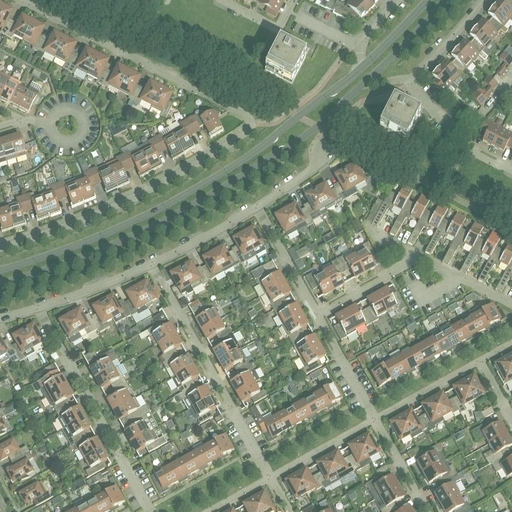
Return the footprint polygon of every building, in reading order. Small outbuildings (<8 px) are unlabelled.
[(257,0),(256,3),(267,9),(265,12),(266,12),(271,0),(257,0)] [(283,0),(271,0),(266,12),(275,17),(283,0)] [(325,9),(326,8),(329,0),(324,0),(324,1),(322,0),(319,6),(325,9)] [(329,0),(326,8),(332,12),(336,4),(338,0),(329,0)] [(357,0),(351,0),(347,6),(350,9),(359,18),(361,16),(363,17),(369,11),(357,0)] [(357,0),(369,11),(375,4),(374,3),(376,1),(375,0),(357,0)] [(500,0),(499,0),(494,7),(509,20),(511,16),(511,4),(507,1),(505,4),(500,0)] [(335,16),(354,25),(353,24),(359,18),(350,9),(349,10),(336,4),(332,12),(336,14),(335,16)] [(1,34),(5,36),(12,24),(6,21),(11,12),(6,9),(4,8),(4,7),(2,6),(1,5),(0,7),(0,27),(3,29),(1,34)] [(492,19),(489,22),(500,31),(503,28),(509,20),(494,7),(487,15),(492,19)] [(17,27),(12,24),(5,36),(11,39),(13,35),(23,40),(22,42),(33,22),(31,21),(30,21),(29,20),(27,20),(22,18),(17,27)] [(482,21),(476,29),(491,42),(498,34),(500,31),(489,22),(487,25),(482,21)] [(32,50),(37,53),(44,41),(38,38),(43,28),(38,26),(37,25),(36,24),(35,23),(33,22),(22,42),(33,48),(32,50)] [(474,40),(471,43),(481,52),(491,42),(476,29),(469,36),(474,40)] [(41,60),(43,56),(45,51),(55,57),(54,59),(55,59),(65,38),(64,38),(62,37),(61,37),(59,37),(54,34),(49,44),(44,41),(37,53),(38,53),(35,57),(41,60)] [(62,69),(68,72),(76,57),(70,54),(75,45),(70,42),(69,42),(68,40),(67,39),(65,38),(55,59),(65,65),(62,69)] [(291,84),(305,56),(279,42),(265,70),(291,84)] [(464,42),(457,49),(472,63),(479,55),(481,52),(471,43),(469,46),(464,42)] [(455,61),(452,64),(462,73),(466,76),(469,73),(466,70),(472,63),(457,49),(451,57),(455,61)] [(81,60),(76,57),(68,72),(74,75),(76,70),(87,75),(97,55),(95,54),(94,54),(93,53),(91,53),(86,51),(81,60)] [(499,59),(505,64),(500,69),(504,72),(509,67),(508,67),(511,62),(511,60),(504,53),(499,59)] [(96,83),(101,86),(108,74),(102,71),(107,61),(102,59),(101,57),(100,57),(98,55),(97,55),(87,75),(87,76),(88,73),(98,78),(96,83)] [(408,67),(411,72),(420,66),(416,61),(408,67)] [(445,62),(438,69),(453,83),(459,76),(463,80),(466,76),(462,73),(452,64),(450,67),(445,62)] [(113,77),(108,74),(101,86),(107,89),(108,87),(119,92),(129,71),(128,71),(126,70),(125,70),(123,70),(118,67),(113,77)] [(31,69),(28,75),(34,78),(37,73),(31,69)] [(438,69),(432,76),(436,81),(433,84),(443,93),(453,83),(438,69)] [(500,77),(504,72),(500,69),(496,73),(500,77)] [(128,99),(133,102),(140,90),(134,87),(139,78),(134,75),(133,75),(132,73),(130,72),(129,71),(119,92),(129,97),(128,99)] [(47,78),(37,73),(34,78),(43,83),(45,82),(47,78)] [(0,98),(1,99),(3,95),(11,79),(2,74),(0,77),(0,98)] [(489,87),(485,92),(489,95),(493,91),(493,90),(498,85),(489,77),(484,82),(489,87)] [(3,95),(1,99),(10,103),(18,88),(20,83),(11,79),(3,95)] [(145,93),(140,90),(133,102),(139,105),(141,101),(151,106),(150,108),(151,108),(161,88),(159,87),(158,87),(157,86),(155,86),(150,84),(145,93)] [(19,108),(20,106),(27,92),(18,88),(10,103),(19,108)] [(20,106),(19,108),(28,113),(33,104),(34,105),(38,98),(36,97),(38,93),(29,88),(27,93),(27,92),(20,106)] [(171,94),(166,92),(165,91),(165,90),(164,90),(162,88),(161,88),(151,108),(161,114),(160,116),(166,119),(172,107),(166,104),(171,94)] [(485,92),(480,96),(484,100),(489,95),(485,92)] [(420,115),(413,111),(393,101),(379,129),(405,142),(420,115)] [(467,107),(463,112),(468,116),(472,111),(467,107)] [(194,116),(185,121),(192,133),(198,129),(204,125),(210,135),(209,135),(210,139),(223,131),(221,128),(220,129),(215,119),(216,118),(218,114),(212,111),(211,113),(201,119),(200,118),(194,116)] [(481,117),(476,114),(472,111),(468,116),(477,122),(481,117)] [(183,131),(173,137),(183,154),(194,148),(193,145),(191,145),(190,143),(186,136),(192,133),(185,121),(179,125),(183,131)] [(485,121),(479,134),(485,137),(482,142),(493,147),(502,130),(485,121)] [(107,126),(113,137),(119,134),(113,123),(107,126)] [(506,147),(511,150),(511,148),(511,134),(502,130),(493,147),(503,153),(506,147)] [(16,136),(15,135),(9,137),(14,155),(16,155),(17,158),(27,155),(24,144),(22,145),(19,135),(16,136)] [(160,136),(154,139),(160,151),(166,148),(171,157),(170,158),(172,161),(183,154),(173,137),(164,142),(160,136)] [(2,140),(0,141),(0,143),(6,162),(7,162),(6,158),(14,155),(9,137),(2,139),(2,140)] [(144,145),(138,148),(151,172),(162,166),(160,163),(159,164),(155,154),(160,151),(154,139),(144,145)] [(132,151),(122,156),(128,168),(134,165),(139,174),(138,175),(139,178),(151,172),(138,148),(132,151)] [(117,162),(107,166),(117,189),(129,183),(128,180),(126,181),(122,171),(128,168),(122,156),(116,159),(117,162)] [(355,165),(345,170),(355,188),(365,182),(355,165)] [(96,168),(89,171),(95,184),(101,181),(105,190),(104,191),(106,194),(117,189),(107,166),(97,171),(96,168)] [(333,186),(343,204),(342,202),(357,193),(355,188),(345,170),(335,176),(340,185),(334,188),(333,186)] [(86,181),(76,185),(83,204),(95,199),(94,195),(93,196),(89,186),(95,184),(89,171),(83,174),(86,181)] [(63,182),(56,185),(61,197),(67,195),(71,205),(70,205),(72,209),(83,204),(76,185),(74,181),(64,185),(63,182)] [(49,196),(42,198),(49,217),(61,213),(60,209),(58,210),(55,200),(61,197),(56,185),(46,189),(49,196)] [(325,185),(315,190),(325,208),(334,203),(337,208),(343,204),(333,186),(335,191),(330,194),(325,185)] [(372,225),(377,228),(388,209),(391,210),(391,211),(391,212),(391,211),(392,211),(392,213),(399,217),(398,217),(399,217),(407,202),(407,201),(412,192),(403,187),(398,197),(389,192),(383,203),(376,216),(372,225)] [(303,206),(312,222),(322,216),(319,211),(325,208),(315,190),(305,196),(310,205),(304,208),(303,206)] [(33,194),(22,197),(27,210),(33,208),(37,218),(35,218),(37,221),(49,217),(42,198),(35,201),(33,194)] [(18,206),(7,210),(13,229),(26,225),(25,222),(23,222),(20,212),(27,210),(22,197),(16,199),(18,206)] [(389,234),(395,237),(406,218),(409,220),(408,221),(409,221),(409,220),(411,216),(419,221),(425,211),(430,201),(421,197),(416,206),(407,201),(407,202),(399,217),(398,217),(389,234)] [(377,200),(370,213),(376,216),(383,203),(377,200)] [(285,211),(295,228),(297,233),(307,227),(307,228),(313,224),(312,222),(303,206),(306,211),(300,214),(295,205),(285,211)] [(407,243),(413,246),(423,228),(426,229),(426,230),(427,229),(429,226),(437,230),(443,220),(442,220),(448,211),(439,206),(433,215),(425,211),(419,221),(407,243)] [(0,208),(0,224),(1,229),(0,229),(1,233),(13,229),(7,210),(1,212),(0,208)] [(284,234),(295,228),(285,211),(275,216),(284,234)] [(425,253),(430,256),(441,237),(444,238),(444,239),(444,240),(445,239),(447,235),(455,239),(455,240),(460,230),(460,229),(465,220),(456,215),(451,225),(443,220),(437,230),(425,253)] [(442,262),(448,265),(459,246),(462,248),(461,249),(462,249),(462,248),(464,244),(472,249),(478,239),(483,229),(474,225),(469,234),(460,229),(460,230),(455,240),(442,262)] [(247,230),(247,231),(243,234),(256,257),(266,251),(253,228),(247,230)] [(240,265),(256,257),(243,234),(239,236),(238,235),(233,239),(233,240),(238,249),(232,252),(233,253),(239,264),(240,265)] [(460,271),(466,274),(477,255),(480,257),(479,258),(480,257),(482,254),(490,258),(495,248),(496,248),(501,239),(492,234),(486,243),(478,239),(472,249),(465,263),(460,271)] [(364,251),(355,256),(365,274),(375,268),(369,257),(374,254),(368,243),(362,246),(364,251)] [(499,263),(507,267),(511,259),(511,244),(510,243),(504,253),(496,248),(495,248),(490,258),(478,281),(483,284),(494,265),(497,266),(496,267),(497,268),(497,267),(499,263)] [(224,273),(239,264),(233,253),(228,257),(223,247),(222,247),(216,250),(217,251),(212,253),(224,273)] [(295,253),(299,260),(309,254),(305,248),(295,253)] [(208,282),(214,279),(224,273),(212,253),(208,256),(207,255),(202,258),(202,259),(207,268),(202,271),(208,282)] [(343,257),(337,260),(343,272),(348,269),(354,279),(365,274),(355,256),(345,261),(343,257)] [(495,290),(501,293),(511,274),(511,259),(507,267),(495,290)] [(333,268),(323,274),(333,291),(343,285),(337,275),(343,272),(337,260),(331,264),(333,268)] [(265,274),(267,273),(276,268),(272,262),(262,268),(265,274)] [(202,286),(208,283),(208,282),(202,271),(201,269),(195,272),(190,263),(184,265),(184,266),(180,269),(192,291),(202,285),(202,286)] [(180,292),(182,295),(185,293),(186,295),(188,295),(193,293),(192,291),(180,269),(176,271),(175,270),(170,274),(170,275),(180,292)] [(270,279),(267,273),(265,274),(255,280),(264,295),(284,284),(279,274),(270,279)] [(317,286),(323,297),(333,291),(323,274),(314,279),(311,275),(305,278),(311,289),(317,286)] [(151,303),(156,300),(160,298),(154,287),(150,289),(146,282),(140,285),(140,286),(136,288),(147,309),(152,304),(151,303)] [(264,295),(273,311),(284,305),(281,299),(290,294),(284,284),(264,295)] [(131,303),(125,306),(131,317),(137,313),(138,315),(148,310),(147,309),(136,288),(131,290),(131,289),(125,293),(125,294),(131,303)] [(387,289),(377,295),(388,315),(397,310),(399,312),(405,309),(397,295),(391,298),(387,289)] [(371,309),(366,312),(372,324),(378,320),(376,318),(386,313),(387,315),(388,315),(377,295),(366,301),(371,309)] [(107,300),(102,302),(112,320),(122,314),(125,319),(131,316),(131,317),(125,306),(123,303),(118,306),(113,296),(112,296),(106,299),(107,300)] [(98,319),(93,322),(99,333),(109,328),(106,323),(112,320),(102,302),(98,304),(97,303),(92,307),(92,308),(98,319)] [(195,320),(201,331),(219,321),(213,311),(217,308),(214,302),(203,309),(206,314),(195,320)] [(189,309),(192,315),(202,309),(199,303),(189,309)] [(273,311),(282,327),(302,316),(296,305),(288,310),(284,305),(273,311)] [(355,307),(345,313),(355,330),(364,325),(366,327),(372,324),(366,312),(360,315),(355,307)] [(498,312),(495,313),(492,307),(481,312),(491,329),(494,327),(493,325),(503,319),(498,312)] [(73,314),(69,316),(79,334),(84,330),(87,336),(97,330),(99,334),(99,333),(93,322),(90,317),(84,320),(79,310),(73,312),(73,314)] [(481,312),(471,318),(479,332),(486,329),(487,331),(491,329),(481,312)] [(153,319),(156,325),(167,320),(163,313),(153,319)] [(340,341),(346,338),(356,332),(355,330),(345,313),(335,318),(340,327),(334,330),(340,341)] [(81,339),(78,334),(79,334),(69,316),(64,318),(64,317),(58,321),(59,322),(70,343),(74,341),(76,342),(81,339)] [(307,326),(302,316),(282,327),(281,327),(286,337),(287,337),(291,342),(302,336),(299,331),(307,326)] [(471,318),(461,323),(471,340),(474,338),(473,336),(479,332),(471,318)] [(167,320),(156,325),(157,325),(147,330),(150,337),(149,337),(154,347),(158,345),(175,335),(170,325),(161,330),(158,324),(167,320)] [(217,335),(220,340),(232,334),(228,328),(224,330),(219,321),(201,331),(207,341),(217,335)] [(459,343),(451,329),(448,323),(438,329),(441,335),(451,351),(454,349),(453,347),(459,343)] [(461,323),(451,329),(459,343),(466,340),(467,342),(471,340),(461,323)] [(27,329),(23,331),(32,349),(43,343),(33,326),(33,325),(26,328),(27,329)] [(8,342),(8,343),(19,363),(26,360),(23,354),(32,349),(23,331),(18,334),(17,333),(12,337),(17,347),(12,349),(8,342)] [(240,343),(246,340),(242,332),(236,335),(240,343)] [(213,352),(218,362),(236,352),(233,346),(237,344),(232,334),(220,340),(224,346),(213,352)] [(162,363),(162,364),(176,356),(173,350),(181,346),(175,335),(158,345),(163,355),(161,356),(164,362),(162,363)] [(441,335),(432,340),(440,354),(446,351),(447,353),(451,351),(441,335)] [(291,342),(299,358),(319,347),(314,337),(305,342),(302,336),(291,342)] [(0,364),(9,359),(12,364),(18,360),(19,363),(8,343),(3,346),(0,340),(0,364)] [(432,340),(422,346),(431,362),(434,360),(433,358),(440,354),(432,340)] [(275,350),(272,344),(266,347),(269,353),(275,350)] [(422,346),(412,351),(420,366),(426,362),(427,364),(431,362),(422,346)] [(320,368),(320,367),(317,362),(325,357),(319,347),(299,358),(302,357),(307,367),(302,369),(306,375),(320,368)] [(90,370),(95,380),(113,370),(110,364),(117,360),(112,350),(97,358),(100,364),(90,370)] [(412,351),(402,357),(411,373),(414,371),(413,369),(420,366),(412,351)] [(83,358),(86,364),(97,359),(93,352),(83,358)] [(235,366),(238,372),(249,365),(246,359),(241,362),(236,352),(218,362),(224,372),(235,366)] [(170,367),(175,377),(193,367),(187,357),(179,361),(176,356),(162,364),(165,369),(170,367)] [(402,357),(392,362),(400,377),(406,373),(407,375),(411,373),(402,357)] [(505,383),(511,379),(511,371),(505,359),(493,367),(498,374),(499,373),(505,383)] [(392,362),(382,368),(391,384),(394,382),(393,380),(400,377),(392,362)] [(44,370),(48,377),(58,371),(54,364),(44,370)] [(230,383),(236,393),(259,381),(254,371),(253,372),(249,365),(238,372),(241,377),(230,383)] [(199,377),(193,367),(175,377),(171,379),(177,390),(179,389),(182,393),(179,395),(193,387),(190,382),(199,377)] [(112,384),(115,390),(126,383),(117,368),(113,370),(95,380),(101,390),(112,384)] [(387,386),(391,384),(382,368),(371,373),(379,388),(386,384),(387,386)] [(67,387),(58,371),(48,377),(38,382),(41,388),(44,387),(49,397),(67,387)] [(476,377),(463,383),(473,401),(483,395),(478,385),(479,384),(476,377)] [(259,393),(254,384),(259,381),(236,393),(242,404),(252,398),(255,403),(267,397),(263,391),(259,393)] [(107,401),(113,411),(130,402),(125,392),(129,389),(126,383),(115,390),(118,395),(107,401)] [(453,389),(454,391),(458,397),(452,400),(460,414),(466,411),(463,406),(473,401),(463,383),(453,389)] [(334,385),(323,391),(332,408),(336,406),(335,404),(341,400),(334,385)] [(52,407),(56,414),(67,407),(64,402),(72,397),(67,387),(49,397),(55,406),(52,407)] [(187,398),(193,408),(210,398),(205,388),(196,393),(193,387),(179,395),(182,401),(187,398)] [(323,391),(313,397),(321,411),(328,408),(329,410),(332,408),(323,391)] [(129,416),(132,421),(149,412),(145,406),(140,396),(130,402),(113,411),(118,422),(129,416)] [(443,396),(439,397),(432,400),(442,419),(452,413),(453,415),(459,412),(460,414),(452,400),(447,403),(443,396)] [(313,397),(303,402),(313,419),(316,417),(315,415),(321,411),(313,397)] [(199,425),(211,419),(208,413),(216,409),(210,398),(193,408),(198,418),(196,419),(199,425)] [(422,407),(423,409),(426,414),(421,417),(427,429),(433,426),(432,424),(442,419),(432,400),(422,407)] [(303,402),(293,408),(301,422),(308,419),(309,421),(313,419),(303,402)] [(61,418),(67,428),(62,430),(62,431),(84,418),(79,408),(70,413),(67,407),(56,414),(59,419),(61,418)] [(293,408),(283,413),(293,430),(296,428),(295,426),(301,422),(293,408)] [(494,414),(491,408),(481,414),(484,419),(494,414)] [(125,433),(130,443),(152,431),(144,415),(149,412),(132,421),(135,427),(125,433)] [(283,413),(274,419),(282,433),(288,430),(289,432),(293,430),(283,413)] [(411,413),(408,415),(400,418),(410,436),(412,439),(423,433),(422,432),(427,429),(421,417),(415,420),(411,413)] [(217,425),(221,423),(223,421),(220,416),(214,420),(217,425)] [(62,431),(70,446),(84,439),(81,433),(90,428),(84,418),(62,431)] [(395,444),(400,442),(410,436),(400,418),(389,426),(393,432),(394,434),(392,436),(395,444)] [(267,431),(264,433),(269,443),(276,439),(275,437),(282,433),(274,419),(263,425),(267,431)] [(168,429),(171,430),(175,428),(171,421),(165,424),(168,429)] [(214,427),(211,421),(205,425),(208,430),(214,427)] [(485,439),(489,445),(506,435),(500,424),(489,430),(486,424),(472,432),(478,443),(485,439)] [(147,447),(150,453),(166,444),(163,437),(158,440),(152,431),(130,443),(136,453),(147,447)] [(371,435),(358,441),(368,459),(378,453),(373,443),(374,443),(371,435)] [(483,456),(489,466),(503,458),(500,453),(511,445),(506,435),(489,445),(492,451),(483,456)] [(225,437),(215,443),(224,459),(227,457),(226,455),(233,451),(225,437)] [(79,450),(84,459),(102,450),(96,439),(87,444),(84,439),(70,446),(74,452),(79,450)] [(10,456),(13,462),(29,453),(26,447),(18,451),(13,441),(8,444),(7,441),(1,445),(2,447),(0,448),(0,460),(1,462),(10,456)] [(348,448),(349,449),(352,455),(347,458),(355,472),(371,464),(368,459),(358,441),(348,448)] [(215,443),(205,448),(213,462),(219,459),(220,461),(224,459),(215,443)] [(416,463),(422,474),(440,464),(436,455),(443,451),(439,444),(425,452),(428,457),(416,463)] [(38,449),(41,455),(48,452),(44,445),(38,449)] [(205,448),(195,454),(204,470),(207,468),(206,466),(213,462),(205,448)] [(406,454),(410,460),(420,454),(417,448),(406,454)] [(88,478),(102,470),(99,465),(107,460),(102,450),(84,459),(90,469),(85,472),(88,478)] [(33,459),(29,453),(13,462),(16,467),(7,473),(10,477),(9,478),(12,484),(20,479),(21,481),(27,479),(26,476),(32,472),(27,462),(33,459)] [(195,454),(185,459),(193,473),(199,470),(200,472),(204,470),(195,454)] [(338,454),(334,455),(327,458),(337,477),(339,481),(355,472),(347,458),(342,461),(338,454)] [(317,465),(318,467),(321,472),(316,475),(322,487),(328,484),(327,482),(337,477),(327,458),(317,465)] [(503,458),(489,466),(491,464),(496,473),(503,470),(507,477),(511,474),(511,459),(506,463),(503,458)] [(185,459),(175,465),(184,481),(187,479),(186,477),(193,473),(185,459)] [(440,478),(443,483),(457,475),(452,466),(449,467),(445,461),(440,464),(422,474),(428,484),(440,478)] [(175,465),(165,470),(173,485),(179,481),(180,483),(184,481),(175,465)] [(375,472),(379,478),(389,472),(386,466),(375,472)] [(151,478),(155,485),(160,494),(167,490),(166,488),(173,485),(165,470),(154,476),(151,478)] [(306,471),(302,473),(295,476),(305,494),(315,489),(316,491),(322,487),(316,475),(310,479),(306,471)] [(436,502),(438,506),(458,495),(452,485),(459,482),(458,481),(461,480),(462,475),(461,473),(457,475),(443,483),(440,485),(443,490),(434,495),(436,499),(436,502)] [(295,500),(305,494),(295,476),(284,484),(288,490),(289,490),(295,500)] [(377,478),(365,485),(374,501),(398,487),(392,477),(380,484),(377,478)] [(74,485),(77,491),(86,486),(83,481),(74,485)] [(56,486),(59,492),(65,489),(62,482),(56,486)] [(38,506),(51,499),(48,492),(43,495),(37,485),(33,488),(31,485),(26,489),(27,491),(18,495),(22,501),(23,501),(25,505),(34,500),(38,506)] [(398,487),(374,501),(380,511),(390,511),(395,510),(392,505),(404,498),(398,487)] [(115,488),(105,494),(114,510),(118,509),(117,506),(123,503),(115,488)] [(105,494),(95,500),(102,511),(106,511),(110,510),(110,511),(111,511),(114,510),(105,494)] [(266,494),(253,499),(260,511),(273,511),(274,511),(268,502),(269,501),(266,494)] [(452,511),(454,511),(465,511),(470,509),(467,504),(463,506),(458,495),(438,506),(440,511),(443,511),(452,511)] [(244,506),(244,508),(247,511),(260,511),(253,499),(244,506)] [(102,511),(95,500),(85,505),(89,511),(102,511)]
